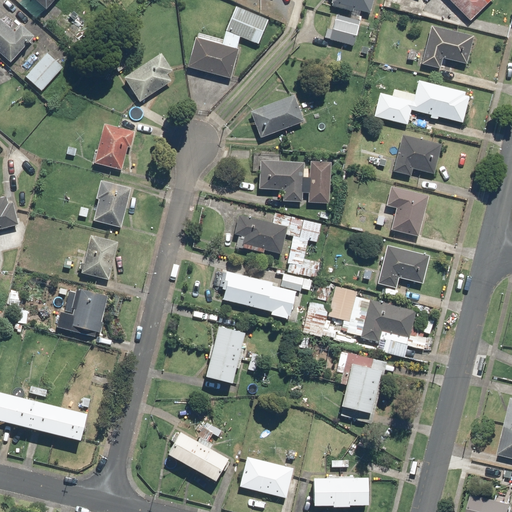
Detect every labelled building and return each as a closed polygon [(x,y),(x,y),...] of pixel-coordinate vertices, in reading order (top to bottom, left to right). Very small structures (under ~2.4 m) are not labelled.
[(34,0),(45,9),(53,0),(34,0)] [(372,0),(331,0),(331,3),(369,14),(372,0)] [(447,0),(469,21),(489,0),(447,0)] [(267,21),(235,8),(225,32),(239,38),(236,46),(253,53),(267,21)] [(359,22),(336,16),(329,40),(352,46),(359,22)] [(0,20),(0,54),(10,63),(33,37),(20,26),(14,33),(0,20)] [(472,38),(430,27),(421,64),(439,69),(442,59),(465,65),(472,38)] [(195,39),(187,68),(229,79),(237,50),(195,39)] [(46,54),(25,77),(41,91),(62,68),(46,54)] [(160,54),(123,79),(138,103),(170,82),(166,75),(171,71),(160,54)] [(417,81),(412,102),(379,94),(373,117),(406,125),(410,110),(461,124),(468,99),(462,97),(463,93),(417,81)] [(473,91),(464,124),(481,128),(489,95),(473,91)] [(250,112),(260,138),(303,122),(293,96),(250,112)] [(133,133),(103,125),(93,163),(120,170),(126,147),(129,148),(133,133)] [(440,146),(401,136),(392,172),(410,177),(412,169),(433,175),(440,146)] [(309,162),(308,178),(302,178),(302,163),(259,162),(258,189),(283,190),(282,202),(301,203),(301,193),(308,194),(307,203),(328,204),(329,163),(309,162)] [(120,228),(130,189),(100,181),(96,200),(98,200),(92,221),(120,228)] [(417,237),(427,197),(390,187),(385,206),(396,209),(390,230),(417,237)] [(0,198),(0,229),(17,225),(12,204),(7,205),(5,197),(0,198)] [(274,214),(271,224),(238,216),(234,235),(243,237),(241,244),(280,254),(284,234),(297,238),(301,220),(274,214)] [(320,225),(303,221),(299,238),(316,242),(320,225)] [(81,275),(107,280),(116,242),(90,236),(81,275)] [(307,241),(293,237),(287,262),(301,266),(307,241)] [(428,257),(386,246),(376,284),(395,289),(398,278),(421,284),(428,257)] [(318,263),(304,260),(300,274),(315,278),(318,263)] [(225,289),(222,300),(271,312),(270,316),(286,319),(287,316),(289,316),(295,292),(271,286),(271,284),(223,272),(219,288),(225,289)] [(283,274),(280,286),(299,291),(300,288),(308,290),(311,281),(283,274)] [(355,292),(335,287),(328,316),(348,321),(355,292)] [(93,337),(94,333),(98,333),(106,297),(80,291),(74,317),(59,314),(55,329),(93,337)] [(368,301),(355,298),(349,324),(361,327),(368,301)] [(414,312),(369,300),(359,338),(378,343),(381,331),(407,338),(414,312)] [(302,332),(320,336),(327,306),(309,302),(302,332)] [(216,329),(204,379),(230,385),(242,335),(216,329)] [(341,409),(340,416),(371,423),(385,363),(340,352),(336,370),(342,371),(339,385),(345,386),(339,408),(341,409)] [(30,387),(29,393),(45,397),(46,391),(30,387)] [(0,394),(0,422),(78,442),(84,416),(0,394)] [(511,457),(511,397),(497,454),(511,457)] [(206,423),(203,429),(221,439),(224,433),(206,423)] [(178,434),(166,456),(214,483),(226,461),(208,450),(211,445),(199,439),(196,444),(178,434)] [(246,458),(239,487),(285,498),(292,469),(246,458)] [(312,480),(312,507),(366,507),(365,479),(353,480),(353,477),(326,477),(326,480),(312,480)] [(471,495),(466,511),(507,511),(509,504),(471,495)]
